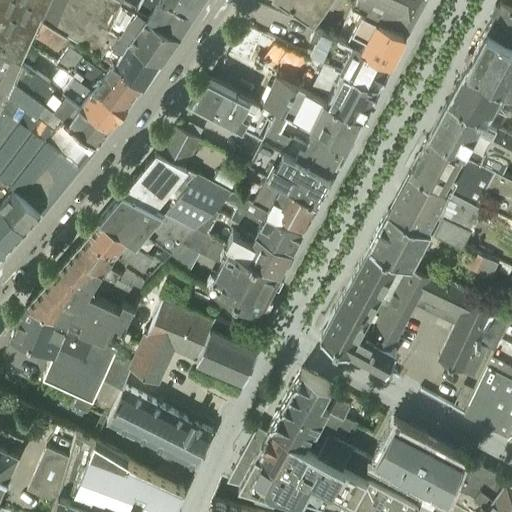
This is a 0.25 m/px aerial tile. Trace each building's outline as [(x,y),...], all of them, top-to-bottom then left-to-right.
[(0,0),(0,50),(22,61),(42,18),(49,0),(0,0)] [(43,18),(67,33),(67,32),(112,59),(112,60),(142,80),(145,76),(159,57),(62,0),(49,0),(42,18),(43,18)] [(62,0),(159,57),(160,54),(161,54),(178,30),(137,8),(122,0),(121,0),(62,0)] [(174,0),(193,9),(199,0),(121,0),(122,0),(174,0)] [(140,0),(137,8),(178,30),(193,9),(174,0),(140,0)] [(295,0),(314,12),(322,0),(295,0)] [(422,0),(353,0),(352,5),(405,31),(410,22),(422,0)] [(511,5),(502,0),(500,0),(486,26),(511,40),(511,5)] [(337,37),(350,42),(350,40),(392,57),(405,31),(352,5),(338,36),(337,37)] [(59,47),(67,33),(43,18),(36,33),(59,47)] [(507,84),(511,86),(511,40),(486,26),(467,62),(507,84)] [(311,52),(335,62),(378,84),(392,57),(350,40),(350,42),(337,37),(315,27),(311,36),(317,38),(311,52)] [(122,106),(142,80),(112,60),(107,66),(70,42),(57,60),(63,64),(61,66),(122,106)] [(0,111),(14,80),(22,61),(0,50),(0,111)] [(14,80),(97,139),(109,123),(50,81),(51,79),(24,61),(23,62),(22,61),(14,80)] [(325,81),(333,84),(327,96),(362,113),(378,84),(335,62),(325,81)] [(467,62),(448,98),(487,119),(500,126),(507,114),(509,115),(511,114),(511,86),(507,84),(467,62)] [(50,81),(109,123),(122,106),(61,66),(51,79),(50,81)] [(263,101),(281,110),(347,143),(362,113),(327,96),(327,97),(277,74),(263,101)] [(194,98),(193,99),(261,136),(262,136),(269,124),(276,110),(209,76),(208,77),(194,98)] [(0,111),(0,171),(42,207),(57,188),(56,188),(67,174),(68,175),(97,139),(14,80),(0,111)] [(428,134),(502,173),(502,172),(507,161),(485,150),(489,144),(511,155),(511,154),(511,132),(500,126),(487,119),(448,98),(428,134)] [(200,136),(193,132),(176,122),(156,149),(155,150),(185,165),(200,136)] [(269,124),(262,136),(286,149),(287,148),(293,137),(269,124)] [(287,148),(332,170),(337,161),(342,160),(346,153),(344,147),(313,130),(307,143),(293,135),(293,137),(287,148)] [(409,170),(475,206),(477,202),(486,185),(510,193),(510,192),(511,193),(511,177),(502,172),(502,173),(428,134),(409,170)] [(267,172),(318,197),(331,173),(330,172),(332,170),(287,148),(286,149),(262,136),(249,162),(267,172)] [(197,226),(224,197),(231,189),(231,188),(210,178),(184,165),(185,165),(155,150),(123,189),(197,226)] [(409,170),(387,210),(428,231),(430,229),(462,244),(482,205),(477,202),(475,206),(409,170)] [(0,200),(27,223),(42,207),(0,171),(0,200)] [(252,199),(302,226),(310,211),(315,210),(319,203),(317,198),(318,197),(267,172),(252,199)] [(224,197),(236,203),(231,215),(257,228),(257,229),(291,247),(302,226),(252,199),(231,188),(231,189),(224,197)] [(196,226),(197,226),(123,189),(99,217),(153,252),(163,259),(166,256),(168,257),(172,253),(177,248),(182,242),(197,226),(196,226)] [(0,230),(11,240),(27,223),(0,200),(0,230)] [(369,243),(409,265),(411,262),(428,231),(387,210),(383,218),(382,217),(376,228),(377,228),(369,243)] [(99,217),(86,233),(116,251),(121,245),(124,247),(122,249),(144,265),(153,252),(99,217)] [(200,252),(204,253),(213,235),(197,226),(182,242),(200,252)] [(291,247),(257,229),(251,240),(234,230),(227,242),(230,245),(279,271),(291,247)] [(0,252),(11,240),(0,230),(0,252)] [(73,248),(140,287),(145,277),(126,267),(122,274),(119,272),(126,259),(115,252),(116,251),(86,233),(73,248)] [(213,235),(204,253),(212,258),(222,240),(213,235)] [(230,245),(227,242),(222,240),(212,258),(221,263),(230,245)] [(200,252),(182,242),(177,248),(197,258),(200,252)] [(437,356),(475,374),(488,346),(495,349),(511,313),(511,310),(411,262),(409,265),(369,243),(319,334),(321,335),(322,333),(348,348),(349,347),(386,367),(395,349),(389,346),(416,295),(458,318),(437,356)] [(259,309),(279,271),(230,245),(221,263),(209,283),(259,309)] [(498,260),(469,247),(462,262),(492,275),(498,260)] [(57,266),(137,299),(141,290),(139,288),(140,287),(73,248),(57,266)] [(197,258),(177,248),(172,253),(193,265),(197,258)] [(193,265),(172,253),(168,257),(190,271),(193,265)] [(137,300),(137,299),(57,266),(40,285),(127,323),(137,300)] [(118,341),(127,323),(40,285),(27,301),(26,303),(118,341)] [(172,343),(244,375),(258,345),(239,337),(243,327),(214,314),(212,318),(163,296),(135,359),(114,350),(104,373),(124,384),(131,365),(157,377),(172,343)] [(22,312),(21,311),(11,333),(29,341),(30,340),(52,351),(43,375),(81,392),(93,397),(104,373),(114,350),(118,341),(26,303),(22,312)] [(511,366),(510,365),(511,364),(493,355),(464,411),(511,435),(511,366)] [(301,366),(290,386),(344,414),(345,413),(350,403),(350,402),(327,390),(331,382),(301,366)] [(453,403),(463,408),(473,387),(463,382),(453,403)] [(138,435),(197,464),(213,428),(124,383),(108,420),(121,426),(118,432),(135,441),(138,435)] [(290,386),(270,422),(364,475),(366,471),(374,458),(331,436),(338,423),(354,430),(358,421),(354,419),(354,418),(345,413),(344,414),(290,386)] [(88,410),(93,397),(81,392),(76,404),(88,410)] [(452,484),(464,455),(394,419),(374,458),(366,471),(417,500),(437,511),(440,511),(446,497),(447,498),(452,484)] [(0,490),(18,450),(15,449),(23,432),(0,422),(0,490)] [(364,475),(270,422),(255,449),(246,444),(228,476),(229,476),(228,477),(239,480),(285,494),(344,511),(412,511),(417,500),(366,471),(364,475)] [(183,492),(184,490),(141,469),(93,441),(76,431),(70,455),(59,490),(89,502),(114,511),(172,511),(176,504),(177,505),(178,504),(179,501),(183,492)] [(27,486),(56,499),(59,490),(70,455),(47,444),(27,486)] [(511,511),(511,480),(464,455),(452,484),(470,491),(498,511),(511,511)] [(412,511),(498,511),(470,491),(452,484),(447,498),(446,497),(440,511),(437,511),(417,500),(412,511)] [(84,511),(89,502),(59,490),(56,499),(51,511),(84,511)] [(236,511),(238,508),(213,501),(212,501),(208,511),(236,511)] [(84,511),(114,511),(89,502),(84,511)]
